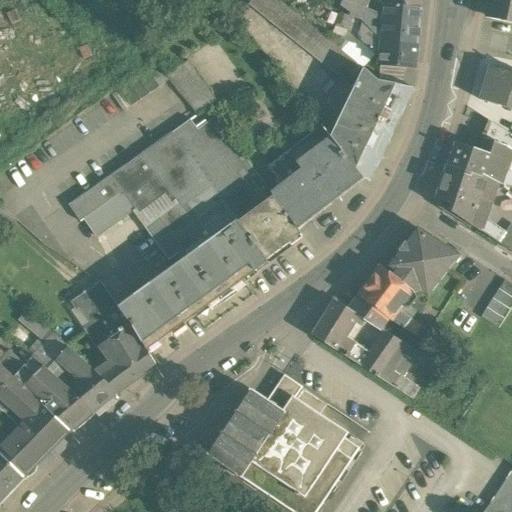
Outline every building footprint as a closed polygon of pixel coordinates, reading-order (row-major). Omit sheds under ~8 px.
[(337,49),(278,0),(252,0),(249,4),(323,65),(337,49)] [(357,0),(345,0),(342,7),(344,8),(353,15),(357,0)] [(357,0),(353,15),(352,17),(363,21),(367,11),(369,0),(357,0)] [(422,0),(387,0),(387,5),(422,9),(422,0)] [(511,0),(488,0),(486,8),(502,11),(500,22),(511,24),(511,0)] [(422,9),(387,5),(384,20),(382,43),(418,47),(422,9)] [(353,15),(344,8),(340,21),(348,27),(352,17),(353,15)] [(384,20),(367,11),(363,21),(363,23),(382,43),(384,20)] [(352,17),(348,27),(346,35),(345,39),(344,42),(356,45),(359,35),(363,23),(363,21),(352,17)] [(382,43),(363,23),(359,35),(381,52),(382,43)] [(418,47),(382,43),(381,52),(380,67),(416,70),(418,47)] [(193,63),(171,78),(196,116),(218,101),(193,63)] [(511,73),(491,67),(480,101),(511,111),(511,73)] [(147,69),(128,82),(141,100),(159,87),(147,69)] [(414,91),(378,83),(364,71),(332,138),(339,146),(339,147),(361,178),(369,181),(414,91)] [(128,82),(118,88),(131,107),(141,100),(128,82)] [(188,122),(178,108),(167,117),(176,130),(188,122)] [(268,202),(209,122),(198,130),(190,120),(176,130),(142,154),(176,200),(178,204),(200,233),(205,228),(213,239),(238,222),(239,223),(264,205),(268,202)] [(511,134),(489,120),(482,140),(485,141),(485,140),(506,147),(511,150),(511,134)] [(332,138),(322,125),(295,146),(306,163),(315,175),(331,204),(364,181),(361,178),(339,147),(332,138)] [(481,152),(456,143),(448,166),(481,178),(483,175),(497,182),(498,182),(505,188),(511,175),(511,172),(506,169),(511,158),(511,150),(506,147),(485,140),(485,141),(481,152)] [(315,175),(306,163),(295,146),(267,165),(282,185),(271,193),(297,229),(331,204),(315,175)] [(142,154),(69,205),(81,222),(84,220),(84,218),(104,204),(113,197),(123,190),(136,209),(135,210),(138,213),(154,201),(160,202),(161,198),(165,198),(170,205),(176,200),(142,154)] [(481,178),(448,166),(436,200),(445,203),(474,213),(476,208),(487,212),(497,182),(483,175),(481,178)] [(71,180),(60,187),(67,200),(79,193),(71,180)] [(136,209),(123,190),(113,197),(126,216),(135,210),(136,209)] [(126,216),(113,197),(104,204),(117,222),(126,216)] [(474,213),(445,203),(442,210),(470,228),(472,226),(499,244),(504,234),(484,221),(487,212),(476,208),(474,213)] [(104,204),(84,218),(84,220),(96,237),(117,222),(104,204)] [(178,204),(145,228),(169,261),(178,254),(183,261),(213,239),(205,228),(200,233),(178,204)] [(293,244),(264,205),(239,223),(268,263),(293,244)] [(239,223),(238,222),(213,239),(244,281),(268,263),(239,223)] [(511,225),(510,225),(505,234),(504,234),(499,244),(511,252),(511,225)] [(458,257),(418,228),(396,258),(394,260),(400,264),(395,271),(397,272),(412,282),(408,288),(413,291),(413,293),(422,292),(428,296),(458,257)] [(154,283),(185,324),(244,281),(213,239),(183,261),(154,283)] [(393,277),(380,267),(359,297),(390,320),(405,329),(411,320),(399,311),(402,307),(409,307),(415,299),(413,293),(413,291),(408,288),(412,282),(397,272),(393,277)] [(511,284),(506,280),(482,316),(500,328),(511,309),(511,284)] [(119,307),(101,283),(73,301),(76,307),(80,305),(93,325),(84,330),(97,350),(100,348),(108,361),(94,371),(93,372),(116,393),(126,385),(155,365),(147,351),(133,327),(119,307)] [(185,324),(154,283),(148,287),(119,307),(133,327),(147,351),(179,328),(185,324)] [(359,297),(349,310),(358,316),(381,330),(390,320),(359,297)] [(334,301),(312,336),(346,358),(351,349),(355,343),(346,338),(353,327),(352,326),(354,323),(358,316),(349,310),(334,301)] [(381,330),(358,316),(354,323),(365,330),(366,335),(378,342),(368,358),(362,368),(378,378),(392,355),(401,341),(381,330)] [(432,332),(411,320),(405,329),(427,342),(432,332)] [(55,335),(34,357),(48,370),(58,360),(60,358),(70,349),(55,335)] [(412,349),(401,341),(392,355),(404,362),(412,349)] [(116,393),(93,372),(94,371),(70,349),(60,358),(58,360),(76,376),(77,380),(69,390),(93,412),(116,393)] [(368,358),(355,350),(351,349),(346,358),(362,368),(368,358)] [(28,352),(21,359),(27,365),(34,357),(28,352)] [(27,365),(14,379),(28,392),(40,380),(48,370),(34,357),(27,365)] [(14,379),(0,365),(0,399),(24,422),(3,445),(0,447),(0,452),(25,477),(31,471),(71,431),(14,379)] [(51,374),(48,370),(40,380),(53,392),(56,392),(60,395),(46,408),(71,431),(93,412),(69,390),(51,374)] [(284,377),(267,402),(251,391),(207,455),(292,511),(316,511),(362,444),(320,416),(327,406),(284,377)] [(0,503),(25,477),(0,452),(0,503)] [(511,511),(511,471),(484,511),(511,511)]
